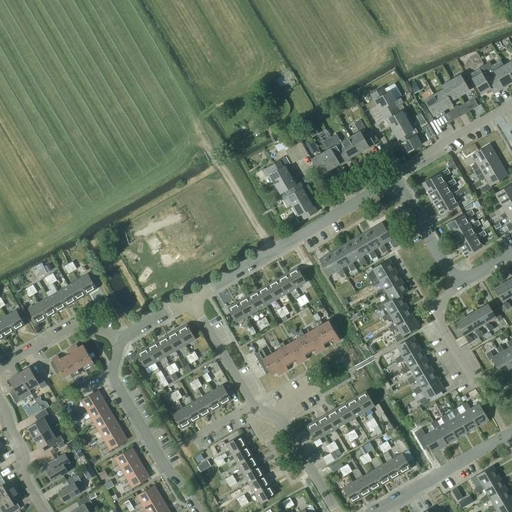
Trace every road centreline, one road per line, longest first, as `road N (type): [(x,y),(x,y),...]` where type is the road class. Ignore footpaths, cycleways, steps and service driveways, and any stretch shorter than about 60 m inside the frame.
road 1 (residential): [(191,299),(395,182)]
road 2 (residential): [(198,511),(113,379),(122,340)]
road 3 (residential): [(511,435),(376,511)]
road 4 (residential): [(395,182),(407,164),(511,104)]
road 5 (residential): [(0,366),(71,325),(122,340)]
road 6 (residential): [(251,404),(191,299)]
road 7 (residential): [(334,511),(282,422),(268,414)]
road 8 (residential): [(43,511),(0,401)]
